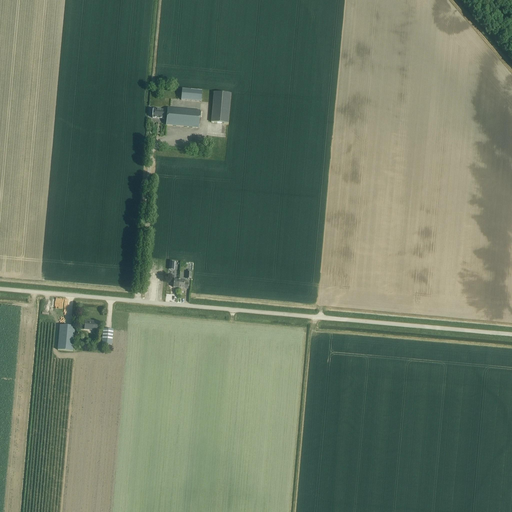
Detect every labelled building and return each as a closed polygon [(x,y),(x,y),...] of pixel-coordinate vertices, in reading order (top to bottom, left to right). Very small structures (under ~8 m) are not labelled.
[(201,102),(202,92),(182,90),(181,100),(201,102)] [(211,123),(226,124),(228,124),(231,94),(214,93),(211,123)] [(166,126),(199,129),(200,113),(168,109),(167,121),(166,126)] [(153,110),(152,118),(164,119),(165,111),(153,110)] [(195,138),(196,149),(207,149),(206,137),(195,138)] [(174,288),(178,288),(179,280),(175,280),(175,276),(171,276),(170,284),(174,284),(174,288)] [(179,280),(178,288),(188,289),(188,282),(185,282),(185,280),(179,280)] [(86,321),(85,328),(85,330),(99,331),(99,322),(86,321)] [(58,351),(73,352),(75,327),(60,326),(58,351)] [(112,345),(113,330),(103,329),(102,344),(112,345)]
